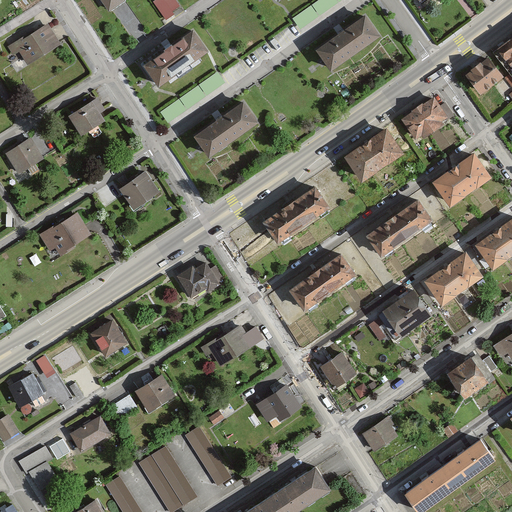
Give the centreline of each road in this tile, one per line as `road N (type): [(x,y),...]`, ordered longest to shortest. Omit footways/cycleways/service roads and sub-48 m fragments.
road 1 (residential): [(253,298),(11,453),(6,467),(33,511)]
road 2 (residential): [(478,134),(253,298)]
road 3 (primary): [(430,70),(205,226)]
road 4 (residential): [(294,361),(511,205)]
road 5 (primary): [(205,226),(0,358)]
road 6 (residential): [(340,432),(511,311)]
road 7 (residential): [(107,74),(205,226)]
road 8 (residential): [(511,400),(381,494)]
road 9 (residential): [(212,511),(340,432)]
road 10 (residential): [(212,0),(107,74)]
road 11 (residential): [(107,74),(0,140)]
